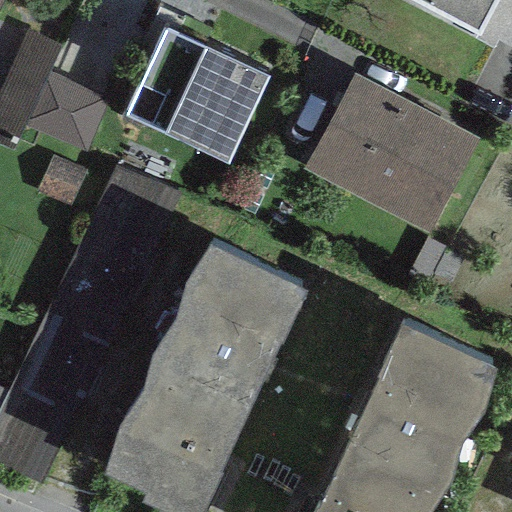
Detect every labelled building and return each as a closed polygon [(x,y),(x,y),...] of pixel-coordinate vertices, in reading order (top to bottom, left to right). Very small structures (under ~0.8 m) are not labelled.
[(491,0),(416,0),(475,31),(491,0)] [(274,66),(175,21),(135,110),(234,155),(274,66)] [(71,49),(34,32),(0,107),(0,127),(83,165),(113,99),(59,75),(71,49)] [(475,148),(359,88),(314,176),(373,206),(380,194),(437,223),(475,148)] [(203,511),(315,284),(217,237),(101,474),(178,511),(203,511)] [(440,511),(511,368),(413,320),(318,511),(440,511)] [(0,441),(0,475),(58,491),(98,350),(31,331),(0,441)]
